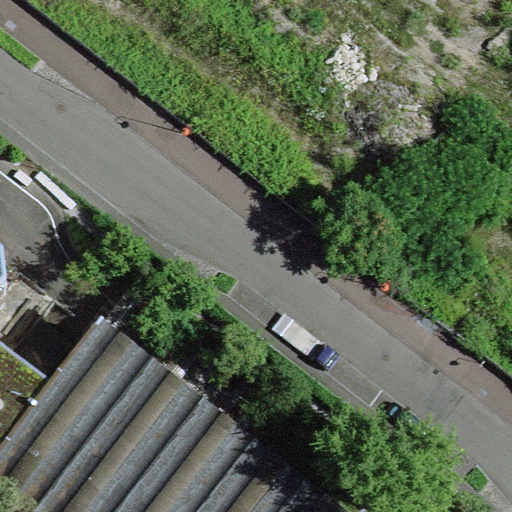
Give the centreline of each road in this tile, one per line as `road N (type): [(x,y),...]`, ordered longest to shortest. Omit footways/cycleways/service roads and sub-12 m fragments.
road 1 (residential): [(511,473),(0,72)]
road 2 (unknown): [(434,0),(393,89),(357,139)]
